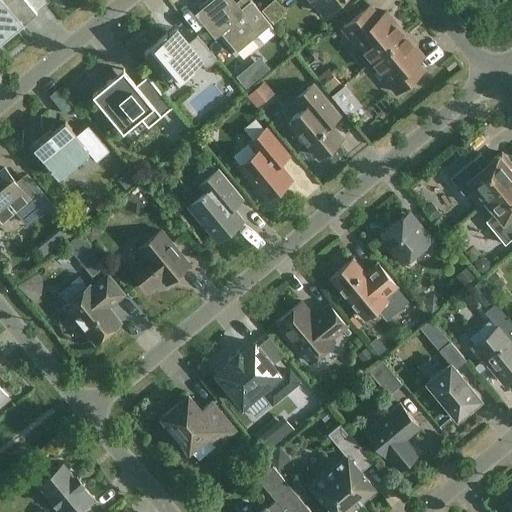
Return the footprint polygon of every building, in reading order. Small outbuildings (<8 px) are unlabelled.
[(0,0),(0,41),(14,30),(12,27),(19,21),(24,25),(25,24),(22,22),(24,21),(24,22),(49,1),(48,0),(0,0)] [(220,32),(237,52),(270,25),(272,28),(273,27),(250,0),(250,1),(240,9),(232,0),(207,0),(199,7),(201,10),(197,13),(215,36),(220,32)] [(313,0),(324,13),(340,0),(313,0)] [(355,38),(373,60),(404,35),(385,12),(379,17),(370,6),(343,28),(353,40),(355,38)] [(171,85),(175,82),(200,61),(206,69),(217,60),(197,35),(187,43),(174,28),(144,52),(168,81),(171,85)] [(404,35),(373,60),(391,82),(389,84),(396,93),(423,70),(416,62),(423,57),(404,35)] [(342,84),(357,77),(348,59),(333,66),(342,84)] [(247,88),(257,80),(247,68),(237,76),(247,88)] [(124,69),(111,80),(93,95),(104,109),(102,111),(109,119),(111,118),(123,132),(140,118),(148,127),(173,107),(147,76),(136,85),(124,69)] [(280,73),(268,85),(278,95),(290,84),(280,73)] [(307,143),(319,157),(342,138),(323,115),(332,107),(313,84),(296,98),(304,109),(289,121),(299,132),(298,137),(302,142),(307,143)] [(47,133),(33,145),(41,154),(41,155),(51,167),(50,168),(51,170),(52,169),(54,171),(58,175),(78,158),(79,158),(88,151),(97,161),(109,151),(88,126),(76,135),(65,122),(49,136),(47,133)] [(239,166),(267,200),(292,180),(279,164),(289,156),(266,128),(249,142),(257,151),(239,166)] [(475,209),(476,209),(511,178),(511,171),(509,167),(511,165),(501,152),(482,168),(474,159),(481,154),(480,153),(450,178),(466,197),(476,188),(486,200),(475,209)] [(5,168),(0,171),(0,220),(15,208),(27,223),(51,204),(30,179),(21,187),(5,168)] [(189,206),(218,241),(243,220),(232,207),(243,198),(219,169),(199,186),(205,193),(189,206)] [(127,186),(135,179),(128,171),(120,178),(127,186)] [(511,178),(476,209),(483,203),(493,215),(486,221),(505,244),(511,238),(511,178)] [(380,236),(403,264),(432,240),(413,217),(407,222),(403,217),(380,236)] [(130,269),(148,290),(162,279),(166,283),(189,264),(161,230),(138,249),(144,257),(130,269)] [(77,256),(90,245),(79,232),(66,243),(77,256)] [(331,277),(365,318),(366,317),(362,313),(373,303),(377,308),(387,299),(384,296),(397,286),(378,263),(377,264),(379,267),(368,276),(353,258),(331,277)] [(112,303),(113,302),(123,294),(108,275),(91,288),(89,285),(66,304),(76,317),(76,322),(80,326),(84,327),(96,341),(119,322),(105,305),(111,301),(112,303)] [(488,306),(504,325),(511,318),(511,315),(498,298),(488,306)] [(276,322),(309,362),(335,341),(332,338),(347,326),(329,304),(314,317),(301,301),(276,322)] [(474,347),(504,383),(511,376),(511,341),(499,326),(474,347)] [(427,382),(457,418),(463,413),(468,414),(472,412),(475,408),(475,404),(481,399),(456,369),(466,360),(450,341),(439,350),(450,363),(427,382)] [(217,373),(243,404),(261,389),(273,403),(299,381),(290,370),(280,379),(277,376),(280,374),(254,343),(241,353),(239,350),(228,359),(230,363),(217,373)] [(370,370),(389,393),(402,383),(382,360),(370,370)] [(0,404),(8,397),(0,386),(0,404)] [(162,417),(189,450),(208,434),(217,445),(235,430),(212,401),(201,410),(188,395),(182,400),(183,401),(179,405),(178,404),(162,417)] [(387,455),(399,470),(418,454),(406,439),(420,427),(400,403),(365,432),(386,456),(387,455)] [(310,486),(332,511),(347,511),(376,489),(361,471),(373,461),(341,423),(328,434),(347,456),(310,486)] [(77,511),(93,499),(81,485),(83,484),(77,475),(75,477),(63,463),(39,484),(62,511),(77,511)] [(311,511),(273,465),(257,478),(276,500),(266,508),(266,507),(260,511),(311,511)]
